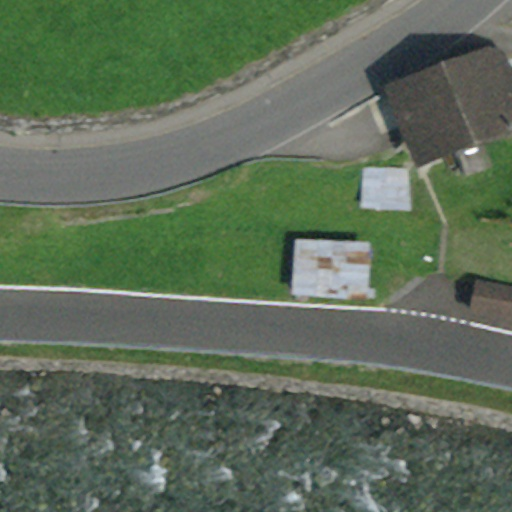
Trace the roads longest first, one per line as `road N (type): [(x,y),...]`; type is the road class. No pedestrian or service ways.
road 1 (tertiary): [(0,311),(313,331),(511,361)]
road 2 (tertiary): [(464,0),(277,110),(204,143),(81,171),(0,168)]
